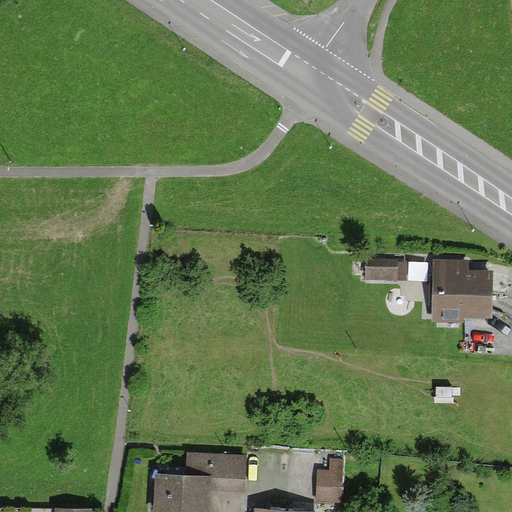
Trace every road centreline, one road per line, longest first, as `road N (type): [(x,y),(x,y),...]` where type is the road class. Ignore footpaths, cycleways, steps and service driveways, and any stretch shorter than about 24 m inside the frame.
road 1 (tertiary): [(309,77),(511,208)]
road 2 (tertiary): [(202,0),(309,77)]
